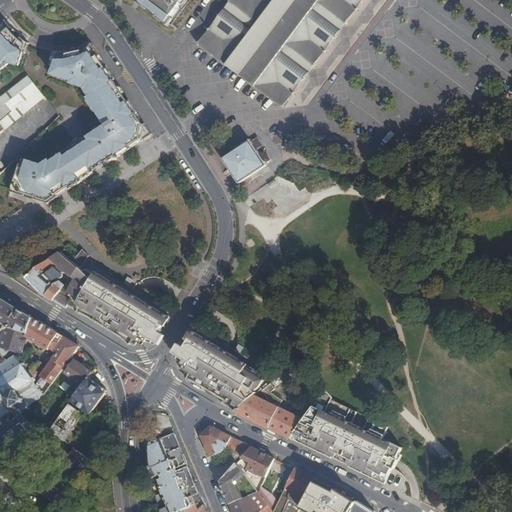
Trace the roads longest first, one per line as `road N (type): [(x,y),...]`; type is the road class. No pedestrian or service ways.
road 1 (secondary): [(165,352),(221,256),(227,230),(219,197),(141,82)]
road 2 (tertiary): [(408,511),(206,406)]
road 3 (secondary): [(0,282),(104,347)]
